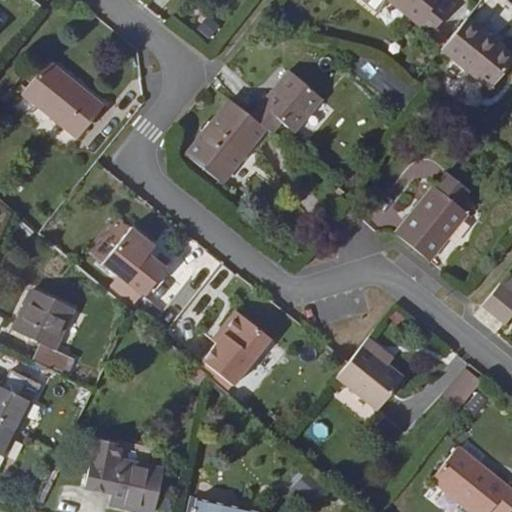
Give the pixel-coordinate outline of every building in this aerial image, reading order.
[(402,0),(427,21),(443,0),(402,0)] [(511,44),(462,4),(436,36),(485,75),(511,44)] [(46,47),(20,80),(76,125),(102,93),(46,47)] [(249,104),(263,116),(269,120),(278,109),(292,120),(319,86),(285,59),(249,104)] [(260,119),(263,116),(249,104),(228,88),(185,142),(220,170),(248,135),(260,119)] [(266,124),(260,119),(248,135),(254,139),(266,124)] [(441,156),(430,170),(453,189),(464,175),(441,156)] [(463,197),(453,189),(430,170),(429,169),(390,218),(424,245),(463,197)] [(150,234),(127,215),(96,254),(136,286),(161,255),(144,241),(150,234)] [(511,296),(511,279),(496,266),(478,289),(502,308),(511,296)] [(5,320),(31,333),(22,351),(52,365),(60,346),(45,340),(64,299),(23,280),(5,320)] [(268,323),(233,295),(212,321),(216,325),(196,351),(227,375),(268,323)] [(373,343),(379,335),(365,324),(333,363),(373,396),(399,364),(383,351),(373,343)] [(379,335),(373,343),(383,351),(389,343),(379,335)] [(180,347),(175,364),(194,375),(198,363),(180,347)] [(0,415),(10,420),(31,375),(2,360),(0,365),(0,415)] [(458,367),(445,399),(465,407),(478,375),(458,367)] [(0,440),(10,420),(0,415),(0,440)] [(77,476),(104,482),(111,451),(112,449),(115,434),(89,428),(77,476)] [(487,493),(500,503),(511,488),(511,479),(453,432),(427,464),(478,504),(487,493)] [(145,503),(155,461),(111,451),(104,482),(102,494),(145,503)] [(185,511),(256,511),(258,506),(190,492),(185,511)]
